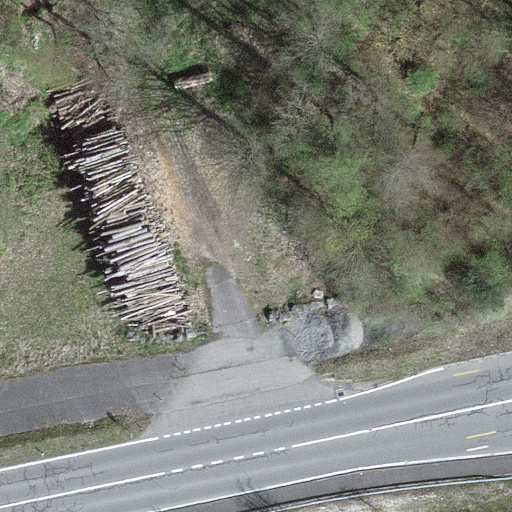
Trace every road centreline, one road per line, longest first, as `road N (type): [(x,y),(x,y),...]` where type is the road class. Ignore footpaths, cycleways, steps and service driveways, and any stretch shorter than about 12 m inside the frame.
road 1 (primary): [(511,408),(0,507)]
road 2 (track): [(228,0),(202,7),(149,95),(241,334),(235,375)]
